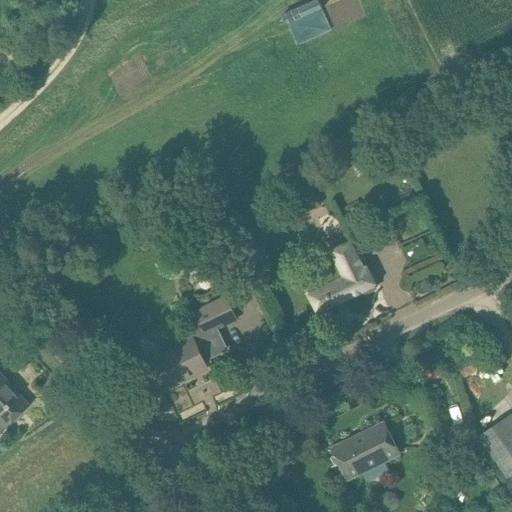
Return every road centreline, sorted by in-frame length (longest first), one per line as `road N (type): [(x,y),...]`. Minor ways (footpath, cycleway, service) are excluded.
road 1 (unclassified): [(154,449),(511,274)]
road 2 (unclassified): [(154,449),(61,337),(0,279)]
road 3 (track): [(0,126),(74,53),(91,0)]
